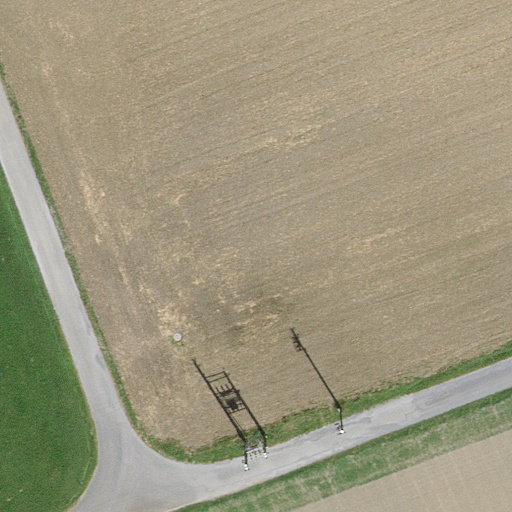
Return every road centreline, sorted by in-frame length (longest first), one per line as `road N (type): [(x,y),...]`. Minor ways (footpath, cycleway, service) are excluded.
road 1 (track): [(100,511),(255,467),(511,368)]
road 2 (track): [(0,97),(141,496)]
